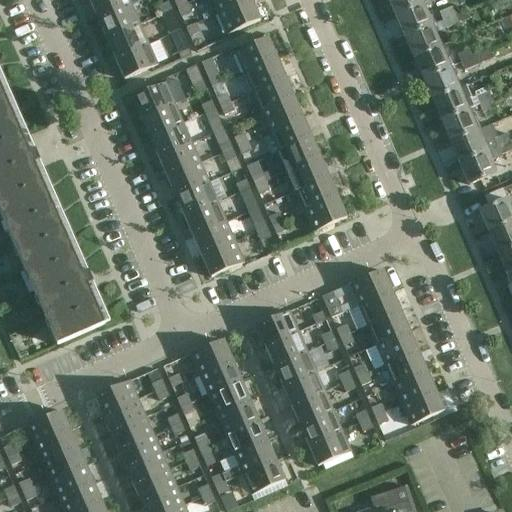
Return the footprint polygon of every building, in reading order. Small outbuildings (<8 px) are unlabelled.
[(97,21),(132,6),(128,0),(91,0),(89,1),(97,21)] [(177,10),(187,6),(184,0),(175,0),(173,1),(177,10)] [(209,0),(217,16),(251,1),(250,0),(209,0)] [(419,0),(387,0),(395,18),(422,6),(419,0)] [(251,1),(217,16),(226,37),(260,22),(251,1)] [(161,17),(172,12),(168,3),(157,8),(161,17)] [(106,41),(140,26),(132,6),(97,21),(106,41)] [(187,6),(177,10),(180,19),(191,14),(187,6)] [(404,38),(430,26),(422,6),(395,18),(404,38)] [(442,22),(455,16),(452,8),(439,14),(442,22)] [(164,26),(175,21),(172,12),(161,17),(164,26)] [(467,13),(461,15),(464,22),(470,20),(467,13)] [(455,16),(442,22),(445,30),(458,24),(455,16)] [(185,30),(189,39),(200,34),(196,25),(185,30)] [(115,61),(149,46),(140,26),(106,41),(115,61)] [(413,60),(440,49),(430,26),(404,38),(413,60)] [(169,36),(173,45),(184,41),(180,32),(169,36)] [(242,75),(277,60),(268,39),(233,54),(242,75)] [(149,46),(115,61),(124,82),(158,67),(157,65),(167,61),(159,43),(149,47),(149,46)] [(470,50),(457,56),(460,64),(473,59),(473,58),(479,55),(476,48),(470,51),(470,50)] [(422,81),(449,69),(440,49),(413,60),(422,81)] [(473,59),(460,64),(464,72),(477,66),(492,60),(488,52),(473,59)] [(251,95),(286,80),(277,60),(242,75),(251,95)] [(449,69),(422,81),(431,102),(458,91),(449,69)] [(207,80),(211,89),(222,85),(218,76),(207,80)] [(260,115),(294,101),(286,80),(251,95),(260,115)] [(191,87),(195,96),(206,91),(202,82),(191,87)] [(140,119),(175,104),(166,84),(132,99),(140,119)] [(0,217),(56,346),(104,326),(88,287),(93,284),(88,273),(82,275),(34,165),(40,163),(35,151),(29,154),(0,86),(0,217)] [(440,123),(467,112),(464,103),(471,100),(465,87),(458,91),(431,102),(440,123)] [(478,107),(492,101),(488,93),(475,98),(478,107)] [(220,109),(230,104),(227,96),(216,100),(220,109)] [(269,135),(303,120),(294,101),(260,115),(269,135)] [(492,101),(478,107),(482,115),(495,109),(492,101)] [(204,115),(214,111),(211,102),(200,107),(204,115)] [(175,104),(140,119),(149,139),(183,124),(175,104)] [(230,104),(220,109),(224,118),(234,113),(230,104)] [(467,112),(440,123),(449,145),(476,133),(480,131),(471,110),(467,112)] [(208,124),(218,120),(214,111),(204,115),(208,124)] [(277,155),(312,140),(303,120),(269,135),(277,155)] [(158,159),(192,144),(183,124),(149,139),(158,159)] [(476,133),(449,145),(459,166),(509,144),(505,135),(497,139),(491,127),(480,131),(476,133)] [(237,149),(248,144),(244,135),(233,140),(237,149)] [(286,175),(320,161),(312,140),(277,155),(286,175)] [(221,155),(232,151),(228,142),(218,146),(221,155)] [(166,179),(201,164),(192,144),(158,159),(166,179)] [(248,144),(237,149),(241,157),(251,153),(248,144)] [(511,151),(511,150),(509,144),(459,166),(468,187),(494,175),(489,163),(500,158),(500,157),(511,151)] [(225,164),(236,160),(232,151),(221,155),(225,164)] [(294,194),(329,179),(320,161),(286,175),(294,194)] [(175,199),(209,184),(201,164),(166,179),(175,199)] [(261,175),(251,179),(255,189),(265,184),(261,175)] [(303,214),(334,201),(337,200),(329,179),(294,194),(303,214)] [(246,182),(235,186),(239,196),(250,191),(246,182)] [(209,184),(175,199),(184,219),(218,204),(209,184)] [(265,184),(255,189),(258,197),(269,192),(265,184)] [(250,191),(239,196),(242,203),(253,199),(250,191)] [(334,201),(303,214),(312,235),(346,220),(337,200),(334,201)] [(511,210),(507,200),(479,212),(488,234),(511,224),(511,210)] [(192,238),(227,224),(218,204),(184,219),(192,238)] [(272,228),(282,223),(279,214),(268,219),(272,228)] [(256,235),(267,230),(263,221),(252,225),(256,235)] [(282,223),(272,228),(276,236),(286,232),(282,223)] [(201,258),(235,244),(227,224),(192,238),(201,258)] [(498,256),(511,250),(511,224),(488,234),(498,256)] [(260,243),(270,238),(267,230),(256,235),(260,243)] [(235,244),(201,258),(210,279),(244,265),(235,244)] [(511,250),(498,256),(507,277),(511,274),(511,250)] [(357,308),(391,293),(382,272),(348,287),(357,308)] [(391,293),(357,308),(365,327),(366,328),(400,313),(399,312),(391,293)] [(332,294),(321,299),(331,320),(342,315),(339,309),(340,308),(336,301),(332,294)] [(347,306),(339,309),(342,315),(349,311),(347,306)] [(265,348),(299,333),(290,312),(256,327),(265,348)] [(311,318),(315,327),(326,322),(322,313),(311,318)] [(400,313),(366,328),(374,347),(375,348),(408,333),(408,332),(400,313)] [(346,326),(335,331),(339,339),(339,340),(350,336),(349,334),(346,326)] [(273,367),(307,352),(299,333),(265,348),(273,367)] [(330,333),(320,338),(323,345),(334,341),(330,333)] [(408,333),(375,348),(383,367),(417,352),(408,333)] [(350,336),(339,340),(343,348),(353,344),(350,336)] [(334,341),(323,345),(327,355),(338,351),(334,341)] [(198,378),(232,363),(222,342),(189,357),(198,378)] [(282,388),(316,373),(307,352),(273,367),(282,388)] [(392,387),(425,371),(417,352),(383,367),(392,387)] [(232,363),(198,378),(207,398),(240,383),(232,363)] [(363,366),(353,370),(357,379),(367,374),(363,366)] [(157,371),(147,375),(152,385),(161,381),(157,371)] [(400,407),(434,392),(425,371),(392,387),(400,407)] [(341,386),(352,381),(348,372),(337,377),(341,386)] [(291,408),(325,393),(316,373),(282,388),(291,408)] [(371,383),(367,374),(357,379),(360,388),(371,383)] [(168,381),(171,389),(181,385),(178,376),(168,381)] [(155,394),(165,390),(161,381),(152,385),(155,394)] [(345,395),(355,390),(352,381),(341,386),(345,395)] [(102,416),(138,401),(130,382),(94,398),(102,416)] [(215,417),(249,403),(240,383),(207,398),(215,417)] [(165,390),(155,394),(159,403),(169,398),(165,390)] [(434,392),(400,407),(410,428),(444,413),(434,392)] [(300,428),(333,413),(325,393),(291,408),(300,428)] [(180,409),(190,405),(186,396),(176,400),(180,409)] [(110,434),(146,418),(138,401),(102,416),(110,434)] [(224,437),(258,423),(249,403),(215,417),(224,437)] [(190,405),(180,409),(184,418),(194,413),(190,405)] [(374,418),(384,414),(381,405),(370,410),(374,418)] [(33,447),(69,431),(61,412),(25,428),(33,447)] [(358,425),(369,421),(365,412),(354,417),(358,425)] [(308,447),(342,432),(333,413),(300,428),(308,447)] [(384,414),(374,418),(377,427),(388,423),(384,414)] [(181,425),(177,416),(167,420),(171,429),(181,425)] [(118,452),(154,436),(146,418),(110,434),(118,452)] [(362,434),(372,429),(369,421),(358,425),(362,434)] [(233,457),(266,442),(258,423),(224,437),(233,457)] [(184,433),(181,425),(171,429),(174,438),(184,433)] [(41,464),(77,448),(69,431),(33,447),(41,464)] [(342,432),(308,447),(317,468),(351,454),(342,432)] [(125,470),(161,454),(154,436),(118,452),(125,470)] [(197,449),(207,444),(204,436),(194,440),(197,449)] [(233,457),(238,468),(241,477),(275,462),(266,442),(233,457)] [(207,444),(197,449),(201,457),(211,453),(207,444)] [(7,459),(17,454),(13,446),(6,449),(3,450),(7,459)] [(49,482),(85,466),(77,448),(41,464),(49,482)] [(186,464),(196,460),(192,452),(182,456),(186,464)] [(17,454),(7,459),(11,467),(21,463),(17,454)] [(133,487),(169,472),(161,454),(125,470),(133,487)] [(196,460),(186,464),(190,473),(200,469),(196,460)] [(275,462),(241,477),(251,498),(284,483),(275,462)] [(56,500),(92,484),(85,466),(49,482),(56,500)] [(225,484),(241,477),(238,468),(221,475),(225,484)] [(141,505),(177,489),(169,472),(133,487),(141,505)] [(215,488),(225,484),(221,475),(211,480),(215,488)] [(22,494),(32,490),(28,481),(18,485),(22,494)] [(61,511),(76,511),(100,502),(92,484),(56,500),(61,511)] [(225,484),(215,488),(218,497),(228,493),(225,484)] [(201,500),(211,495),(208,487),(198,491),(201,500)] [(7,501),(17,496),(13,488),(3,492),(7,501)] [(413,511),(406,488),(370,499),(373,509),(363,511),(413,511)] [(144,511),(173,511),(185,507),(177,489),(141,505),(144,511)] [(32,490),(22,494),(26,503),(36,498),(32,490)] [(224,511),(232,511),(239,509),(232,494),(219,499),(225,511),(224,511)] [(211,495),(201,500),(205,508),(215,504),(211,495)] [(17,496),(7,501),(11,509),(21,505),(17,496)] [(104,511),(100,502),(76,511),(104,511)]
